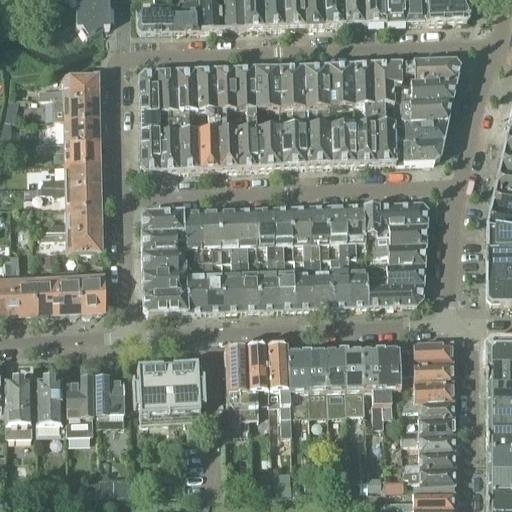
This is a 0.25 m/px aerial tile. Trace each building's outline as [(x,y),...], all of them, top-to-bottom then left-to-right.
[(61,0),(62,2),(62,6),(57,6),(57,19),(58,21),(58,22),(59,23),(60,23),(61,24),(62,24),(64,23),(65,22),(66,21),(66,20),(67,19),(66,16),(74,16),(75,34),(80,34),(85,44),(101,35),(101,34),(108,34),(107,0),(61,0)] [(221,36),(220,0),(203,1),(202,0),(196,0),(197,3),(199,37),(221,36)] [(242,0),(224,0),(220,0),(221,36),(244,36),(242,0)] [(264,35),(262,0),(242,0),(244,36),(264,35)] [(262,0),(264,35),(283,34),(282,0),(262,0)] [(303,34),(302,0),(282,0),(283,34),(303,34)] [(323,33),(321,0),(302,0),(303,34),(323,33)] [(344,32),(342,0),(321,0),(323,33),(344,32)] [(364,31),(362,0),(342,0),(344,32),(364,31)] [(362,0),(364,31),(384,31),(383,0),(362,0)] [(404,30),(402,0),(383,0),(384,31),(404,30)] [(402,0),(404,30),(424,29),(422,0),(402,0)] [(422,0),(424,29),(465,28),(470,21),(460,0),(422,0)] [(171,38),(169,2),(167,2),(167,11),(153,12),(153,16),(141,16),(135,16),(136,35),(140,39),(171,38)] [(199,37),(197,3),(182,3),(182,7),(178,8),(178,11),(175,11),(173,2),(169,2),(171,38),(199,37)] [(413,89),(455,88),(458,75),(453,68),(403,71),(404,82),(413,82),(413,89)] [(373,121),(383,121),(383,112),(392,112),(392,92),(399,91),(400,71),(371,72),(373,121)] [(371,72),(351,73),(353,122),(373,121),(371,72)] [(353,122),(351,73),(326,74),(328,123),(333,123),(332,114),(341,114),(341,122),(353,122)] [(326,74),(302,75),(303,124),(328,123),(326,74)] [(303,124),(302,75),(277,76),(278,116),(294,116),(295,125),(303,124)] [(278,116),(277,76),(251,77),(253,126),(254,126),(254,117),(278,116)] [(232,77),(212,78),(214,127),(224,127),(224,117),(233,117),(232,77)] [(251,77),(232,77),(233,117),(245,116),(245,126),(253,126),(251,77)] [(212,78),(193,79),(195,119),(206,118),(206,127),(214,127),(212,78)] [(195,119),(193,79),(174,80),(176,129),(187,128),(186,119),(195,119)] [(156,121),(154,80),(142,81),(137,85),(138,130),(149,130),(149,121),(156,121)] [(176,129),(174,80),(154,80),(156,121),(166,120),(166,129),(176,129)] [(61,105),(96,105),(96,95),(98,92),(97,87),(95,84),(95,81),(61,82),(62,96),(37,96),(38,106),(50,105),(61,105)] [(455,88),(413,89),(409,89),(409,99),(399,100),(399,110),(450,107),(455,88)] [(96,114),(96,105),(61,105),(61,126),(96,125),(96,124),(98,121),(98,117),(96,114)] [(450,107),(399,110),(399,120),(408,119),(408,129),(446,128),(450,107)] [(7,116),(5,126),(13,128),(16,117),(7,116)] [(375,170),(373,121),(353,122),(353,130),(354,171),(375,170)] [(383,130),(383,121),(373,121),(375,170),(394,170),(393,149),(393,138),(393,130),(383,130)] [(354,171),(353,130),(353,122),(341,122),(341,131),(328,132),(329,172),(354,171)] [(328,132),(328,123),(303,124),(304,132),(305,173),(329,172),(328,132)] [(96,125),(61,126),(62,149),(97,148),(97,139),(99,136),(98,131),(96,129),(96,125)] [(245,135),(234,136),(235,176),(255,176),(253,126),(245,126),(245,135)] [(254,126),(253,126),(255,176),(280,175),(278,134),(255,135),(254,126)] [(206,137),(195,137),(197,178),(216,177),(214,127),(206,127),(206,137)] [(224,127),(214,127),(216,177),(235,176),(234,136),(224,136),(224,127)] [(187,128),(176,129),(177,179),(197,178),(195,137),(187,138),(187,128)] [(397,138),(393,138),(393,149),(442,147),(446,128),(408,129),(402,129),(403,141),(397,141),(397,138)] [(167,138),(156,139),(158,180),(177,179),(176,129),(166,129),(167,138)] [(149,139),(149,130),(138,130),(139,176),(143,180),(158,180),(156,139),(149,139)] [(305,173),(304,132),(278,134),(280,175),(305,173)] [(511,137),(506,136),(502,157),(511,158),(511,137)] [(1,140),(0,144),(0,149),(11,150),(11,139),(1,140)] [(37,149),(52,149),(52,141),(35,141),(35,150),(37,149)] [(438,163),(442,147),(393,149),(394,170),(433,168),(438,163)] [(97,148),(62,149),(52,149),(37,149),(37,156),(51,155),(51,156),(62,156),(62,170),(97,169),(97,168),(99,165),(99,161),(97,158),(97,148)] [(511,158),(502,157),(498,174),(511,176),(511,158)] [(41,184),(41,193),(98,192),(97,183),(99,180),(99,175),(97,173),(97,169),(62,170),(63,184),(41,184)] [(511,176),(498,174),(493,194),(511,196),(511,176)] [(98,192),(41,193),(36,193),(37,200),(63,200),(63,202),(60,202),(60,213),(63,213),(98,213),(98,212),(100,209),(100,205),(98,202),(98,192)] [(511,196),(493,194),(489,211),(511,214),(511,196)] [(378,231),(425,229),(426,216),(421,210),(377,212),(378,231)] [(511,214),(489,211),(485,231),(511,235),(511,214)] [(361,212),(343,213),(346,262),(355,262),(355,253),(362,252),(361,212)] [(378,231),(377,212),(361,212),(362,252),(365,252),(364,242),(374,241),(374,232),(378,231)] [(98,213),(63,213),(64,228),(37,229),(37,237),(99,236),(98,227),(100,224),(100,219),(98,217),(98,213)] [(343,213),(325,214),(326,250),(337,249),(338,262),(346,262),(343,213)] [(325,214),(307,215),(309,263),(319,263),(319,250),(326,250),(325,214)] [(289,215),(271,216),(273,265),(283,264),(282,251),(291,251),(289,215)] [(307,215),(289,215),(291,251),(302,251),(302,264),(309,263),(307,215)] [(273,265),(271,216),(254,217),(255,253),(266,252),(266,265),(273,265)] [(235,217),(217,218),(218,254),(229,254),(230,262),(219,263),(219,267),(237,266),(235,217)] [(255,253),(254,217),(235,217),(237,266),(248,266),(247,254),(255,253)] [(217,218),(199,219),(201,267),(219,267),(219,263),(211,263),(210,255),(218,254),(217,218)] [(181,239),(180,219),(144,221),(140,225),(141,240),(181,239)] [(201,267),(199,219),(180,219),(181,239),(182,259),(182,261),(193,260),(194,268),(201,267)] [(425,229),(378,231),(374,232),(374,241),(374,252),(424,249),(425,229)] [(511,235),(485,231),(485,254),(485,255),(511,255),(511,235)] [(99,246),(99,236),(37,237),(37,246),(64,245),(64,261),(70,260),(70,261),(90,261),(99,260),(99,256),(101,253),(101,249),(99,246)] [(181,239),(141,240),(141,260),(182,259),(181,239)] [(424,249),(374,252),(372,252),(372,261),(387,261),(387,270),(385,271),(423,270),(424,249)] [(511,255),(485,255),(485,272),(511,272),(511,255)] [(182,261),(182,259),(141,260),(141,280),(179,279),(183,276),(183,270),(176,270),(175,260),(182,260),(182,261)] [(99,269),(99,260),(90,261),(90,269),(99,269)] [(34,323),(32,285),(18,286),(17,261),(8,261),(9,265),(11,324),(22,324),(25,326),(29,325),(32,323),(34,323)] [(54,261),(44,261),(44,271),(54,270),(54,261)] [(339,277),(328,278),(329,313),(348,313),(346,262),(338,262),(329,263),(329,271),(338,270),(339,277)] [(355,262),(346,262),(348,313),(365,312),(364,292),(363,276),(356,277),(355,262)] [(303,278),(292,279),(294,315),(311,314),(309,263),(302,264),(303,278)] [(319,263),(309,263),(311,314),(329,313),(328,278),(320,278),(319,263)] [(283,265),(283,264),(273,265),(275,315),(294,315),(292,279),(283,279),(283,275),(294,274),(293,265),(283,265)] [(11,324),(9,265),(1,266),(2,286),(0,286),(0,326),(2,325),(11,324)] [(273,265),(266,265),(267,279),(256,279),(258,316),(275,315),(273,265)] [(240,317),(237,266),(219,267),(219,268),(230,267),(231,281),(220,281),(221,317),(240,317)] [(249,280),(248,266),(237,266),(240,317),(258,316),(256,279),(249,280)] [(185,270),(183,270),(183,276),(184,298),(185,319),(204,318),(201,267),(194,268),(185,268),(185,270)] [(219,268),(219,267),(201,267),(204,318),(221,317),(220,281),(212,282),(211,271),(215,271),(214,268),(219,268)] [(423,270),(385,271),(386,281),(366,282),(366,276),(363,276),(364,292),(422,290),(423,270)] [(511,288),(511,272),(485,272),(485,288),(485,289),(511,288)] [(179,279),(141,280),(142,300),(184,298),(183,276),(179,279)] [(79,321),(77,283),(55,284),(56,322),(67,321),(69,323),(74,323),(77,321),(79,321)] [(102,316),(101,283),(77,283),(79,321),(81,321),(84,323),(88,322),(91,320),(98,320),(102,316)] [(56,322),(55,284),(32,285),(34,323),(36,323),(39,325),(44,325),(46,323),(56,322)] [(511,288),(485,289),(485,304),(489,309),(511,309),(511,288)] [(421,304),(422,290),(364,292),(365,312),(415,310),(421,304)] [(184,298),(142,300),(142,316),(146,320),(185,319),(184,298)] [(484,353),(484,371),(511,370),(511,348),(490,348),(484,353)] [(451,369),(451,349),(397,352),(397,357),(398,371),(411,371),(412,371),(451,369)] [(289,423),(286,360),(286,354),(264,355),(267,412),(267,418),(272,418),(272,405),(278,405),(279,443),(290,443),(289,423)] [(264,355),(244,356),(248,439),(258,439),(257,413),(267,412),(264,355)] [(248,439),(244,356),(223,356),(225,402),(236,401),(239,447),(248,446),(248,439)] [(398,379),(398,371),(397,357),(378,358),(381,411),(390,411),(389,398),(399,398),(398,379)] [(345,433),(342,358),(323,359),(325,400),(334,400),(335,434),(345,433)] [(362,399),(360,358),(342,358),(345,433),(355,433),(355,412),(363,412),(363,399),(362,399)] [(382,434),(381,423),(381,411),(378,358),(360,358),(362,399),(363,399),(371,399),(371,412),(370,412),(371,435),(382,434)] [(325,400),(323,359),(305,360),(308,414),(307,414),(308,422),(307,422),(307,431),(317,431),(316,401),(325,400)] [(308,414),(305,360),(286,360),(289,423),(307,422),(308,422),(307,414),(308,414)] [(452,388),(451,369),(412,371),(411,371),(412,379),(412,391),(452,388)] [(511,370),(484,371),(484,392),(511,392),(511,370)] [(204,413),(202,384),(200,384),(201,388),(197,389),(196,380),(196,371),(171,373),(171,374),(161,374),(161,373),(136,375),(136,392),(132,392),(132,388),(130,388),(132,417),(134,418),(134,417),(138,417),(138,423),(167,422),(167,430),(199,428),(198,412),(202,412),(202,413),(204,413)] [(30,441),(30,387),(21,387),(21,385),(12,386),(12,387),(4,387),(4,441),(30,441)] [(43,387),(34,387),(35,432),(61,432),(60,386),(51,386),(51,385),(43,385),(43,387)] [(91,426),(91,387),(79,387),(79,392),(64,392),(66,437),(80,436),(80,435),(91,436),(91,426)] [(122,423),(122,420),(122,389),(122,388),(106,389),(106,387),(95,387),(95,424),(122,423)] [(452,388),(412,391),(412,401),(399,401),(399,411),(416,410),(452,408),(452,388)] [(511,392),(484,392),(484,414),(511,413),(511,392)] [(452,425),(452,408),(416,410),(399,411),(399,419),(416,418),(416,427),(452,425)] [(391,423),(390,411),(381,411),(381,423),(391,423)] [(511,413),(484,414),(485,435),(511,435),(511,413)] [(400,437),(400,444),(417,444),(452,441),(452,425),(416,427),(417,437),(400,437)] [(201,435),(187,436),(187,445),(201,445),(201,435)] [(511,435),(485,435),(485,457),(511,456),(511,435)] [(453,458),(452,441),(417,444),(400,444),(400,451),(417,451),(417,460),(418,460),(453,458)] [(511,456),(485,457),(485,478),(511,478),(511,456)] [(418,460),(417,460),(417,470),(404,470),(404,477),(418,477),(453,474),(453,458),(418,460)] [(418,477),(404,477),(401,477),(401,487),(405,487),(406,490),(418,489),(418,493),(411,493),(411,497),(453,496),(453,492),(453,474),(418,477)] [(511,478),(485,478),(485,500),(511,499),(511,478)] [(338,479),(329,479),(329,491),(338,491),(338,479)] [(379,482),(367,482),(367,495),(379,495),(379,482)] [(131,485),(112,486),(112,503),(132,503),(131,485)] [(98,503),(97,486),(85,486),(86,504),(98,503)] [(112,486),(97,486),(98,503),(112,503),(112,486)] [(289,486),(272,487),(273,501),(273,502),(273,503),(290,501),(289,486)] [(261,488),(252,488),(252,497),(261,497),(261,488)] [(327,498),(326,488),(310,489),(311,499),(327,498)] [(385,498),(402,497),(402,488),(384,489),(385,498)] [(383,509),(382,511),(452,511),(453,496),(411,497),(412,508),(383,509)] [(37,509),(48,509),(48,497),(37,497),(37,509)] [(511,511),(511,499),(485,500),(484,511),(511,511)]
